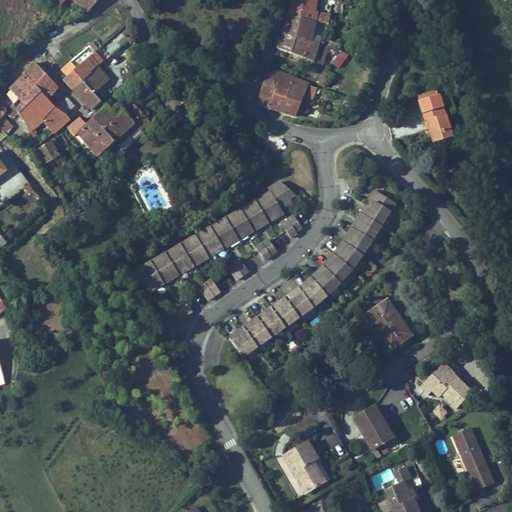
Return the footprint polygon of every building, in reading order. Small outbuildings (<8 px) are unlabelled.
[(12,0),(0,0),(0,14),(4,16),(12,0)] [(25,2),(20,0),(12,0),(4,16),(15,22),(25,2)] [(73,0),(81,6),(88,13),(99,0),(53,0),(61,6),(66,0),(73,0)] [(316,10),(316,0),(291,0),(290,7),(289,15),(315,23),(319,13),(315,12),(315,10),(316,10)] [(310,41),(315,23),(289,15),(284,34),(279,49),(292,54),(297,38),(310,41)] [(323,65),(330,47),(319,44),(310,41),(297,38),(292,54),(319,64),(323,65)] [(77,67),(97,49),(92,43),(72,61),(77,67)] [(338,68),(347,56),(341,52),(333,64),(338,68)] [(319,64),(292,54),(290,59),(317,69),(319,64)] [(68,84),(73,90),(92,72),(91,72),(98,66),(103,61),(98,55),(93,59),(91,56),(76,69),(67,76),(64,80),(68,84)] [(130,66),(134,74),(144,70),(140,62),(130,66)] [(49,78),(34,63),(24,75),(25,76),(41,92),(48,100),(51,97),(58,88),(49,78)] [(62,71),(67,76),(76,69),(70,63),(62,71)] [(82,99),(92,110),(103,101),(96,93),(98,91),(107,83),(101,75),(104,73),(98,66),(91,72),(92,72),(73,90),(82,99)] [(285,103),(294,79),(293,79),(293,78),(271,69),(266,82),(262,96),(285,103)] [(335,75),(327,69),(325,71),(332,78),(335,75)] [(325,88),(332,78),(325,71),(316,82),(325,88)] [(123,77),(127,81),(133,76),(130,72),(123,77)] [(101,75),(107,83),(110,81),(104,73),(101,75)] [(41,92),(25,76),(18,82),(10,90),(19,99),(23,103),(26,107),(41,92)] [(300,105),(304,95),(314,99),(316,92),(320,93),(322,90),(317,88),(313,87),(294,79),(285,103),(281,112),(290,115),(295,117),(300,105)] [(19,99),(10,90),(7,95),(14,104),(19,99)] [(96,93),(103,101),(105,99),(98,91),(96,93)] [(421,101),(438,96),(437,91),(420,96),(421,101)] [(35,129),(43,122),(55,108),(53,105),(48,100),(41,92),(26,107),(20,114),(30,132),(32,135),(37,132),(35,129)] [(453,138),(446,115),(443,116),(441,109),(444,108),(440,95),(438,96),(421,101),(420,101),(427,125),(428,124),(434,144),(453,138)] [(281,112),(285,103),(262,96),(260,101),(259,104),(281,112)] [(48,100),(53,105),(57,101),(51,97),(48,100)] [(66,115),(75,106),(67,97),(60,104),(56,108),(65,114),(66,115)] [(26,107),(23,103),(17,109),(20,114),(26,107)] [(20,114),(17,109),(14,104),(7,112),(5,115),(7,116),(12,117),(17,115),(20,114)] [(108,150),(116,142),(115,142),(134,124),(140,131),(150,122),(134,104),(124,113),(119,107),(111,114),(107,108),(86,125),(81,119),(68,129),(75,137),(79,133),(100,157),(108,150)] [(56,108),(55,108),(43,122),(54,133),(70,120),(66,115),(65,114),(56,108)] [(13,126),(10,122),(4,116),(0,120),(0,126),(7,135),(13,126)] [(140,131),(134,124),(115,142),(116,142),(108,150),(117,161),(125,154),(122,151),(142,133),(140,131)] [(241,140),(247,134),(242,130),(236,135),(241,140)] [(48,165),(52,162),(61,157),(54,147),(59,145),(54,139),(49,142),(40,148),(48,165)] [(8,157),(17,169),(23,164),(25,163),(16,151),(8,157)] [(58,174),(52,162),(48,165),(53,176),(58,174)] [(17,169),(23,177),(29,172),(23,164),(17,169)] [(248,233),(254,230),(259,227),(277,217),(277,216),(283,213),(279,206),(296,196),(281,182),(269,189),(270,192),(211,227),(223,248),(229,245),(229,246),(248,234),(248,233)] [(29,184),(23,190),(29,197),(35,192),(29,184)] [(381,194),(375,191),(370,199),(376,202),(381,194)] [(341,283),(353,270),(363,256),(391,212),(388,210),(394,202),(381,194),(376,202),(370,199),(366,205),(367,205),(362,214),(361,213),(357,219),(358,220),(353,228),(352,227),(348,233),(350,234),(345,242),(343,241),(339,247),(341,247),(335,255),(334,254),(330,259),(331,260),(325,267),(324,266),(319,271),(320,272),(313,278),(312,277),(328,296),(341,283)] [(294,216),(287,220),(288,222),(282,226),(291,238),(298,234),(297,232),(302,228),(294,216)] [(223,248),(211,227),(136,271),(149,294),(158,288),(158,287),(169,280),(170,281),(188,270),(188,269),(199,263),(218,252),(223,248)] [(269,239),(256,248),(265,261),(277,252),(269,239)] [(255,257),(249,261),(253,270),(260,266),(255,257)] [(249,272),(240,260),(234,264),(243,276),(249,272)] [(243,276),(234,264),(228,268),(237,281),(243,276)] [(328,296),(312,277),(307,282),(308,283),(301,289),(300,287),(294,292),(294,293),(286,299),(285,298),(280,302),(280,303),(272,309),(272,307),(266,312),(266,313),(258,319),(258,317),(252,321),(253,323),(244,328),(244,327),(237,332),(238,333),(230,339),(244,358),(314,308),(328,296)] [(212,280),(199,289),(208,301),(221,292),(212,280)] [(184,300),(171,308),(180,321),(193,312),(184,300)] [(387,301),(365,317),(389,352),(412,336),(401,321),(387,301)] [(444,363),(440,367),(455,381),(457,378),(458,377),(444,363)] [(440,367),(424,383),(432,391),(439,398),(442,394),(457,409),(472,393),(457,378),(455,381),(440,367)] [(424,383),(420,387),(428,395),(432,391),(424,383)] [(441,420),(448,412),(439,404),(432,412),(441,420)] [(375,405),(354,418),(364,435),(366,433),(368,435),(365,437),(372,450),(394,438),(375,405)] [(472,482),(481,478),(485,488),(494,483),(489,471),(471,428),(453,436),(472,482)] [(310,492),(330,480),(323,467),(321,468),(316,460),(318,459),(308,442),(283,456),(300,485),(305,483),(310,492)] [(400,483),(386,489),(393,507),(391,508),(392,511),(419,511),(414,499),(412,500),(408,491),(404,482),(411,479),(406,467),(398,470),(401,476),(397,477),(400,483)] [(418,475),(411,478),(411,479),(415,488),(422,485),(418,475)] [(476,491),(485,488),(481,478),(472,482),(476,491)] [(310,492),(305,483),(300,485),(306,494),(310,492)]
